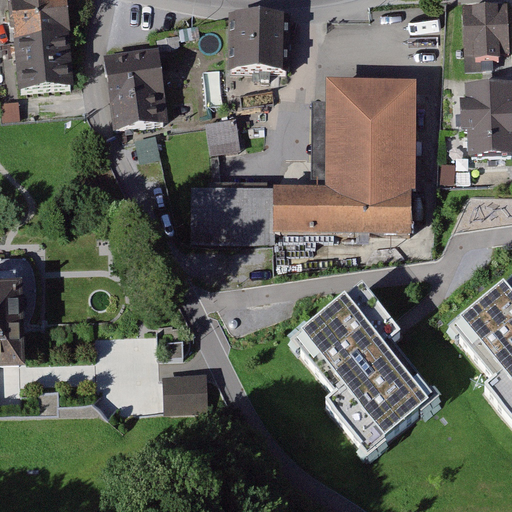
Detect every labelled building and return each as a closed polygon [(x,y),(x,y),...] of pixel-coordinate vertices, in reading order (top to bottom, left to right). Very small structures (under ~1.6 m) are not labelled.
[(63,0),(10,0),(20,99),(72,94),(63,0)] [(511,17),(511,13),(470,14),(472,73),(497,72),(496,57),(511,56),(511,17)] [(292,26),(235,22),(231,76),(288,81),(292,26)] [(152,58),(109,65),(120,134),(163,127),(152,58)] [(194,201),(195,255),(420,248),(416,88),(323,91),(326,197),(194,201)] [(511,93),(467,93),(466,161),(511,161),(511,93)] [(240,121),(202,128),(208,159),(246,152),(240,121)] [(0,365),(30,363),(24,266),(0,267),(0,365)] [(511,285),(457,333),(501,384),(487,395),(511,424),(511,285)] [(359,291),(298,343),(342,395),(328,406),(369,454),(431,400),(386,347),(399,336),(359,291)] [(165,380),(165,416),(210,416),(210,380),(165,380)]
